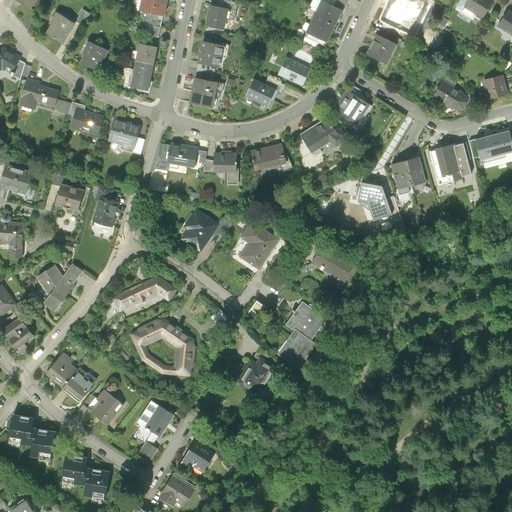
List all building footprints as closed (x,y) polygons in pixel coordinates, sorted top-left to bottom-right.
[(34,0),(14,0),(29,9),(34,0)] [(160,0),(141,0),(139,10),(164,15),(167,2),(160,0)] [(403,27),(416,0),(415,0),(390,0),(382,17),(403,27)] [(493,0),(466,0),(463,7),(483,18),(493,0)] [(327,42),(342,11),(322,2),(307,33),(327,42)] [(227,10),(211,7),(207,26),(223,29),(227,10)] [(78,19),(86,23),(92,12),(83,8),(78,19)] [(511,10),(508,8),(496,26),(511,35),(511,10)] [(47,32),(63,43),(76,24),(56,10),(48,22),(52,24),(47,32)] [(396,43),(375,32),(364,54),(385,64),(396,43)] [(109,49),(88,39),(78,61),(99,71),(109,49)] [(139,41),(136,60),(156,63),(159,44),(139,41)] [(222,46),(204,42),(199,63),(218,67),(222,46)] [(21,79),(25,63),(4,49),(0,50),(0,70),(2,70),(21,79)] [(311,69),(286,57),(278,75),(303,86),(311,69)] [(136,60),(132,86),(151,90),(156,63),(136,60)] [(502,73),(481,79),(487,100),(508,94),(502,73)] [(60,86),(27,77),(19,106),(37,111),(39,103),(54,108),(60,86)] [(217,83),(196,78),(190,103),(211,107),(217,83)] [(468,94),(442,79),(432,97),(457,111),(468,94)] [(254,80),(247,96),(268,106),(276,90),(254,80)] [(357,130),(372,105),(348,90),(332,115),(357,130)] [(104,115),(76,107),(69,129),(97,137),(104,115)] [(140,123),(116,117),(110,140),(134,146),(140,123)] [(325,118),(299,134),(309,152),(327,142),(334,147),(342,141),(336,136),(325,118)] [(511,151),(511,137),(510,129),(472,138),(478,160),(511,151)] [(282,141),(247,149),(253,171),(287,163),(282,141)] [(206,152),(159,143),(155,167),(202,175),(206,152)] [(456,143),(433,148),(440,177),(463,171),(456,143)] [(237,152),(211,152),(211,171),(225,172),(225,186),(237,186),(237,152)] [(419,156),(404,160),(411,186),(426,183),(419,156)] [(404,160),(389,164),(396,190),(411,186),(404,160)] [(33,171),(6,163),(0,181),(0,185),(26,194),(33,171)] [(382,184),(358,180),(357,202),(366,203),(369,214),(390,206),(382,184)] [(84,190),(61,183),(55,204),(78,211),(84,190)] [(115,230),(122,201),(101,196),(94,225),(115,230)] [(219,223),(194,207),(175,237),(199,253),(219,223)] [(27,222),(0,219),(0,242),(10,244),(9,257),(24,258),(27,222)] [(247,242),(238,256),(258,269),(278,238),(250,220),(239,237),(247,242)] [(357,259),(322,240),(309,264),(344,283),(357,259)] [(70,292),(84,271),(72,263),(63,277),(59,284),(70,292)] [(56,264),(36,276),(50,297),(59,284),(63,277),(56,264)] [(118,313),(161,294),(170,301),(179,289),(159,275),(110,296),(118,313)] [(0,318),(9,312),(17,306),(2,284),(0,285),(0,318)] [(56,312),(70,292),(59,284),(50,297),(45,305),(56,312)] [(260,318),(268,306),(258,299),(250,312),(260,318)] [(285,325),(293,331),(276,355),(298,370),(316,345),(310,340),(326,318),(302,301),(285,325)] [(212,317),(221,325),(230,316),(220,307),(212,317)] [(162,374),(187,377),(193,373),(195,338),(165,316),(130,334),(141,360),(162,374)] [(29,329),(23,322),(5,335),(10,343),(29,329)] [(34,336),(29,329),(10,343),(16,350),(34,336)] [(80,366),(63,352),(45,376),(62,389),(80,366)] [(263,394),(279,367),(258,356),(254,362),(244,356),(231,380),(249,391),(251,387),(263,394)] [(97,379),(80,366),(62,389),(79,402),(97,379)] [(124,406),(104,390),(88,411),(108,427),(124,406)] [(182,420),(152,401),(137,422),(142,425),(134,437),(143,443),(138,452),(153,461),(158,453),(161,455),(169,443),(168,442),(182,420)] [(56,433),(31,429),(33,419),(13,416),(9,442),(34,446),(32,459),(51,462),(56,433)] [(217,454),(196,441),(182,464),(192,471),(195,467),(205,473),(217,454)] [(89,459),(67,455),(63,482),(87,485),(85,496),(106,499),(110,473),(87,469),(89,459)] [(196,489),(173,475),(159,498),(174,508),(177,503),(184,507),(196,489)] [(36,511),(26,498),(18,504),(23,511),(36,511)]
